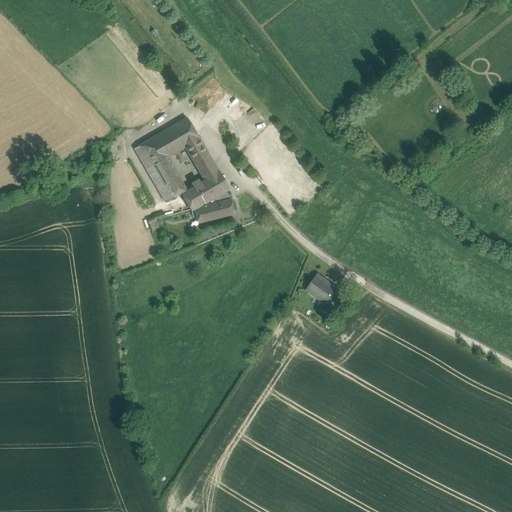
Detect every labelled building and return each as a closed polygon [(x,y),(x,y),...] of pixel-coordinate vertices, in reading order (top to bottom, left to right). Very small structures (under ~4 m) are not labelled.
[(144,144),(155,164),(167,157),(185,146),(199,138),(187,118),(144,144)] [(199,138),(185,146),(196,165),(210,157),(199,138)] [(165,201),(174,197),(155,164),(144,144),(135,149),(165,201)] [(155,164),(174,197),(182,193),(187,191),(167,157),(155,164)] [(210,157),(196,165),(201,173),(214,165),(210,157)] [(219,172),(214,165),(201,173),(205,181),(219,172)] [(192,210),(195,208),(225,190),(228,188),(219,172),(205,181),(187,191),(182,193),(192,210)] [(195,208),(230,199),(231,199),(225,190),(195,208)] [(230,199),(195,208),(197,216),(198,223),(234,213),(233,210),(230,199)] [(337,288),(318,275),(307,290),(326,303),(330,298),(337,288)] [(326,303),(322,308),(332,316),(340,305),(330,298),(326,303)]
